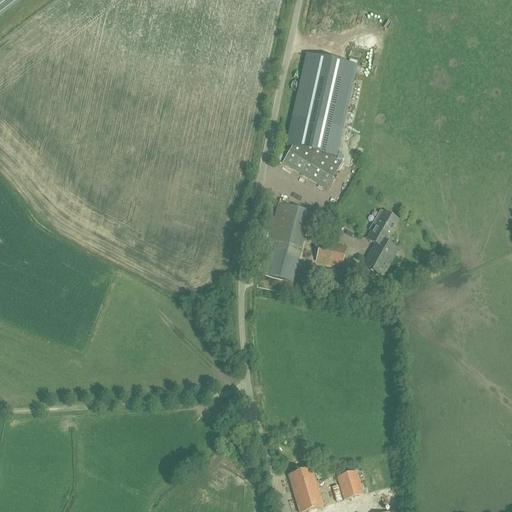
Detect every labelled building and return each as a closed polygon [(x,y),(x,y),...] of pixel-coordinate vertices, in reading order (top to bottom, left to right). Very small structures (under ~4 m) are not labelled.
[(362,61),(318,51),(303,121),(347,131),(362,61)] [(342,163),(299,138),(283,164),(326,189),(342,163)] [(279,205),(261,274),(284,280),(302,211),(279,205)] [(375,244),(362,266),(383,278),(399,250),(385,242),(388,236),(389,236),(398,221),(385,214),(374,234),(373,233),(368,241),(375,244)] [(342,269),(347,247),(321,241),(316,262),(342,269)] [(314,269),(312,286),(355,290),(357,273),(314,269)] [(425,283),(437,276),(434,270),(422,275),(425,283)] [(299,511),(307,511),(323,507),(312,469),(288,476),(299,511)] [(356,472),(337,478),(344,501),(363,495),(356,472)]
